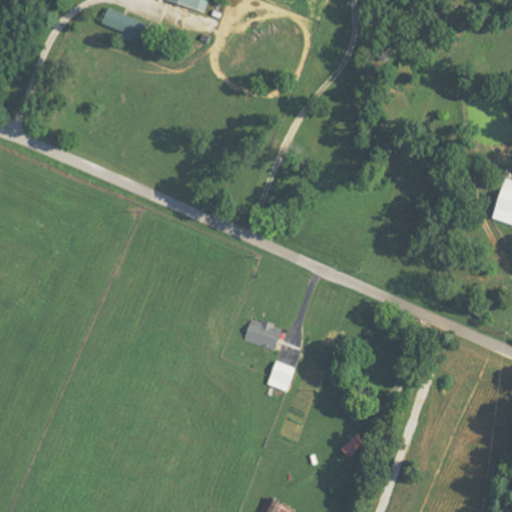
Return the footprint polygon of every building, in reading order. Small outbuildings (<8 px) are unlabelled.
[(169,0),(209,12),(212,0),(169,0)] [(106,27),(148,38),(153,22),(111,10),(106,27)] [(511,180),(510,180),(498,220),(511,223),(511,180)] [(247,341),(280,352),(288,330),(255,318),(247,341)] [(271,384),(291,392),(300,369),(280,361),(271,384)] [(266,510),(271,511),(290,511),(287,511),(289,505),(272,497),(266,510)]
